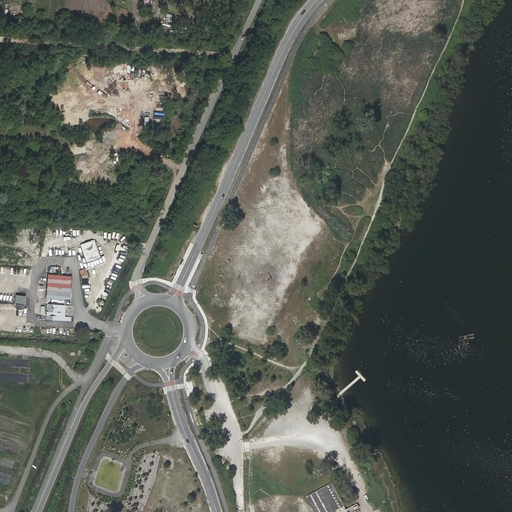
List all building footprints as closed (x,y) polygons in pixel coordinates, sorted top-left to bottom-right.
[(51,8),(46,8),(46,20),(57,20),(57,13),(51,13),(51,8)] [(126,23),(126,8),(116,8),(115,23),(126,23)] [(170,23),(172,15),(166,13),(164,21),(170,23)] [(94,239),(80,244),(86,262),(100,257),(94,239)] [(84,268),(84,260),(81,260),(81,252),(73,252),(73,256),(78,255),(79,268),(84,268)] [(81,277),(87,275),(85,268),(79,270),(81,277)] [(48,274),(46,303),(55,304),(54,308),(52,308),(51,319),(71,320),(71,317),(64,317),(65,305),(69,305),(72,276),(48,274)] [(13,303),(23,304),(24,296),(14,295),(13,303)] [(332,483),(307,496),(315,511),(332,511),(344,504),(332,483)]
